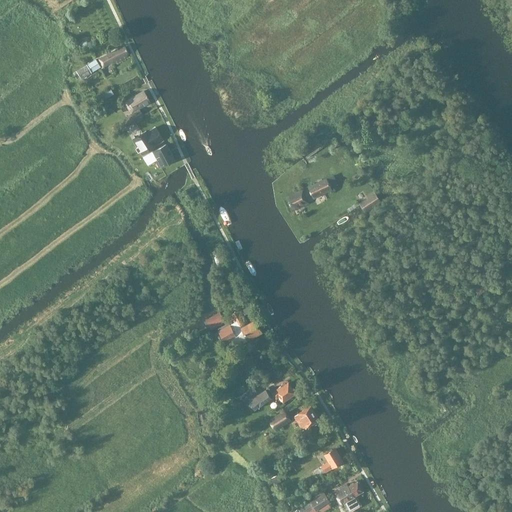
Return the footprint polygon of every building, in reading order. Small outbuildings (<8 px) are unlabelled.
[(127,54),(124,47),(106,56),(110,65),(127,57),(126,54),(127,54)] [(91,73),(91,74),(100,68),(94,60),(86,65),(91,73)] [(80,80),(91,73),(86,65),(75,71),(80,80)] [(131,114),(122,120),(126,126),(134,121),(142,116),(138,109),(149,102),(143,93),(136,98),(135,96),(124,103),(131,114)] [(145,132),(131,141),(133,143),(140,155),(151,149),(152,150),(151,151),(160,168),(173,161),(165,145),(156,150),(153,145),(160,141),(154,131),(147,135),(146,134),(145,132)] [(331,189),(326,180),(326,179),(308,187),(314,199),(332,190),(331,189)] [(309,203),(302,191),(287,199),(293,211),(309,203)] [(364,212),(380,202),(376,195),(373,192),(366,197),(367,199),(359,204),(360,206),(364,212)] [(221,268),(216,271),(220,278),(225,275),(221,268)] [(239,311),(229,316),(233,323),(218,331),(225,344),(244,333),(248,340),(261,333),(255,322),(247,326),(239,311)] [(264,391),(249,402),(255,410),(274,397),(276,400),(279,398),(283,403),(295,394),(288,383),(281,388),(281,387),(268,396),(264,391)] [(310,407),(294,417),(302,431),(319,420),(310,407)] [(269,421),(275,431),(290,421),(284,412),(269,421)] [(454,420),(447,423),(450,428),(456,425),(454,420)] [(320,467),(324,473),(343,462),(335,449),(324,456),(328,462),(320,467)] [(347,485),(334,494),(342,507),(355,499),(354,497),(363,492),(357,482),(348,488),(347,485)] [(316,511),(329,502),(323,492),(297,510),(298,511),(316,511)]
